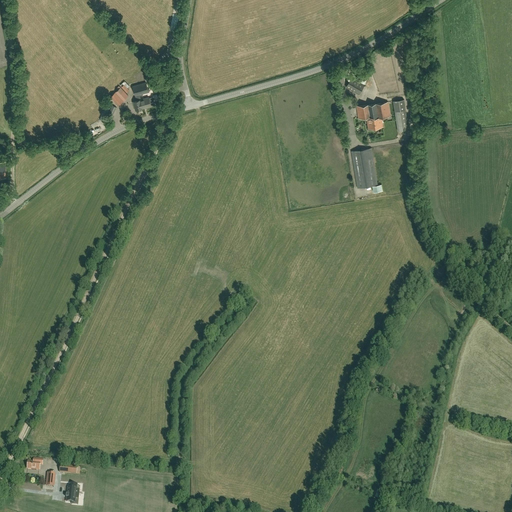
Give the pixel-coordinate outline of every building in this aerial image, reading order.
[(359,94),(364,85),(351,77),(346,86),(359,94)] [(153,97),(148,98),(148,97),(140,100),(138,95),(148,92),(146,82),(132,86),(136,101),(133,102),(135,111),(151,106),(150,105),(155,104),(153,97)] [(126,92),(129,90),(123,84),(120,86),(126,92)] [(116,88),(117,90),(112,95),(111,94),(109,96),(110,97),(117,106),(128,96),(119,86),(116,88)] [(393,101),(398,131),(406,129),(401,100),(393,101)] [(381,117),(390,115),(388,102),(356,106),(358,118),(366,117),(368,128),(383,126),(381,117)] [(106,103),(102,113),(99,119),(104,121),(107,115),(111,105),(106,103)] [(357,188),(377,184),(371,148),(351,151),(357,188)] [(42,465),(43,460),(34,459),(33,462),(28,461),(27,468),(39,470),(40,464),(42,465)] [(59,472),(76,474),(77,466),(60,465),(59,472)] [(54,486),(55,474),(48,473),(46,486),(54,486)] [(67,495),(66,497),(66,498),(67,498),(66,502),(72,502),(75,503),(75,499),(79,499),(80,490),(76,490),(77,486),(77,485),(70,484),(70,488),(68,488),(67,495),(66,495),(67,495)]
